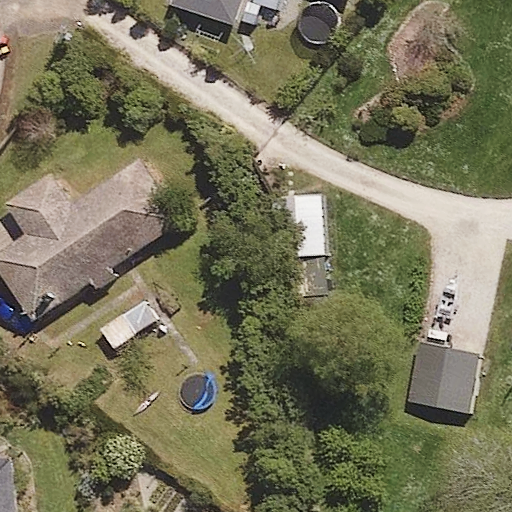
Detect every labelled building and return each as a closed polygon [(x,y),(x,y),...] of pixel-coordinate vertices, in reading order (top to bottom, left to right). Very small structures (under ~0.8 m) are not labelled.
[(353,0),(169,0),(160,29),(226,50),(242,0),(280,0),(347,21),(353,0)] [(173,244),(126,176),(61,221),(48,202),(4,233),(17,251),(0,262),(0,314),(22,347),(173,244)] [(324,197),(290,200),(296,260),(330,257),(324,197)] [(160,322),(149,304),(107,331),(118,349),(160,322)] [(482,356),(421,347),(412,404),(473,414),(482,356)] [(0,511),(11,511),(9,480),(0,480),(0,511)]
